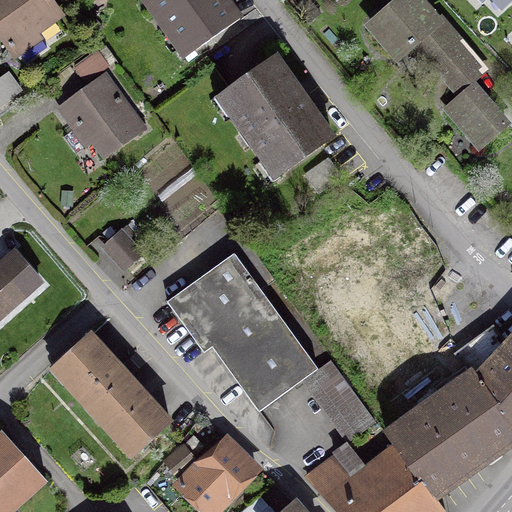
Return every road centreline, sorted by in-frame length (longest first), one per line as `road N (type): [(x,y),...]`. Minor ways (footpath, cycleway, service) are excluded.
road 1 (residential): [(0,177),(104,301),(309,511)]
road 2 (residential): [(511,292),(471,256),(265,0)]
